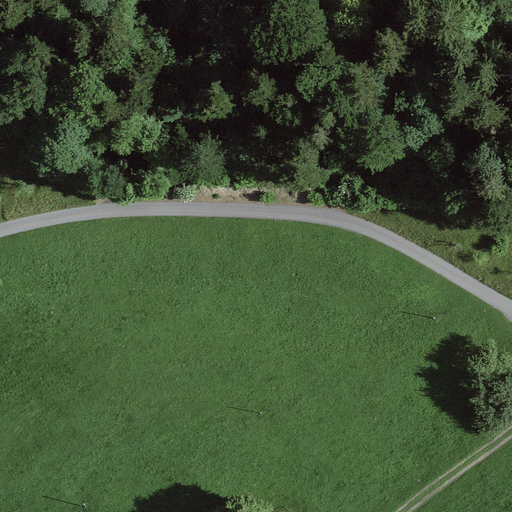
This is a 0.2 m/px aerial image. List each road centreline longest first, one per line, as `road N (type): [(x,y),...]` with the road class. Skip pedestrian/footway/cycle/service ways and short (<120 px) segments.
road 1 (residential): [(511,309),(383,235),(311,213),(136,209),(0,230)]
road 2 (track): [(511,432),(408,511)]
